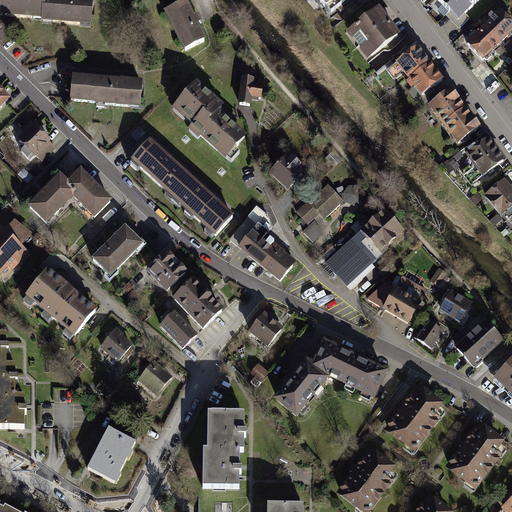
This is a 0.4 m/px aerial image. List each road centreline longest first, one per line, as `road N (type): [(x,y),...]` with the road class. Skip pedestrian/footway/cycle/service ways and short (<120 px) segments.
road 1 (residential): [(0,56),(194,246),(263,292)]
road 2 (residential): [(263,292),(511,415)]
road 3 (residential): [(263,292),(215,348),(134,511)]
road 4 (residential): [(511,149),(401,0)]
